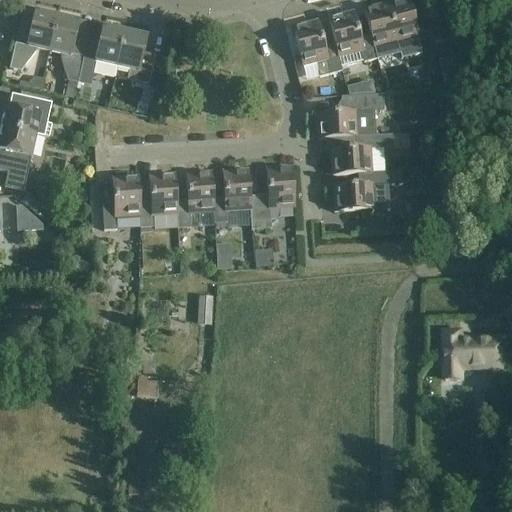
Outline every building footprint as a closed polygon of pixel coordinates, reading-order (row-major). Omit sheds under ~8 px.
[(377,62),(400,56),(401,61),(420,57),(416,39),(417,39),(407,1),(364,12),(371,37),(377,62)] [(36,51),(49,54),(57,19),(35,15),(31,30),(19,27),(13,56),(9,71),(20,74),(35,54),(36,51)] [(377,62),(371,37),(359,40),(352,15),(328,21),(335,46),(341,69),(364,63),(364,65),(377,62)] [(79,24),(57,19),(49,54),(61,57),(60,59),(67,83),(78,85),(81,72),(87,43),(75,40),(79,24)] [(341,69),(335,46),(323,49),(317,24),(293,30),(302,68),(315,65),(320,80),(342,74),(341,69)] [(115,80),(117,70),(125,35),(102,30),(99,45),(87,43),(81,72),(115,80)] [(147,40),(125,35),(117,70),(138,74),(136,84),(149,87),(155,58),(143,55),(147,40)] [(450,55),(449,67),(460,68),(461,56),(450,55)] [(457,75),(443,79),(446,90),(456,90),(457,75)] [(355,87),(346,90),(348,97),(358,97),(355,87)] [(152,107),(155,92),(146,90),(143,105),(152,107)] [(1,112),(0,115),(0,129),(36,138),(48,141),(51,127),(47,126),(52,105),(34,101),(11,96),(8,109),(6,109),(5,113),(1,112)] [(317,142),(329,141),(355,140),(356,140),(355,116),(384,114),(383,97),(341,100),(342,116),(316,117),(317,142)] [(442,120),(443,133),(452,133),(451,120),(442,120)] [(36,138),(0,129),(0,168),(19,173),(19,170),(28,172),(36,138)] [(332,178),(358,176),(384,175),(383,151),(393,151),(393,148),(406,147),(405,137),(392,138),(356,140),(355,140),(329,141),(332,178)] [(249,199),(250,213),(251,234),(271,232),(271,223),(276,223),(278,218),(277,211),(293,210),(291,171),(266,172),(268,198),(249,199)] [(226,214),(250,213),(249,199),(247,173),(223,175),(224,201),(212,202),(213,215),(213,227),(227,226),(226,214)] [(386,210),(385,188),(402,187),(401,174),(384,175),(358,176),(358,188),(332,190),(334,215),(373,212),(373,211),(386,210)] [(175,204),(176,217),(177,232),(190,231),(189,217),(213,215),(212,202),(210,176),(186,177),(187,203),(175,204)] [(139,206),(140,219),(140,231),(153,231),(153,219),(176,217),(175,204),(174,178),(149,179),(151,205),(139,206)] [(116,221),(140,219),(139,206),(137,180),(112,182),(114,207),(102,208),(103,234),(117,233),(116,221)] [(29,197),(22,206),(33,214),(40,205),(29,197)] [(18,235),(41,234),(41,225),(22,210),(16,210),(18,235)] [(3,253),(15,252),(15,236),(3,236),(3,253)] [(215,244),(216,256),(224,256),(223,243),(215,244)] [(444,336),(445,356),(446,383),(461,383),(461,372),(502,371),(502,362),(501,342),(461,343),(461,335),(444,336)] [(151,377),(152,368),(143,367),(142,376),(151,377)] [(138,383),(136,401),(156,402),(157,385),(138,383)] [(511,476),(511,458),(511,459),(511,447),(502,447),(502,476),(511,476)] [(139,499),(140,486),(128,485),(127,498),(139,499)]
